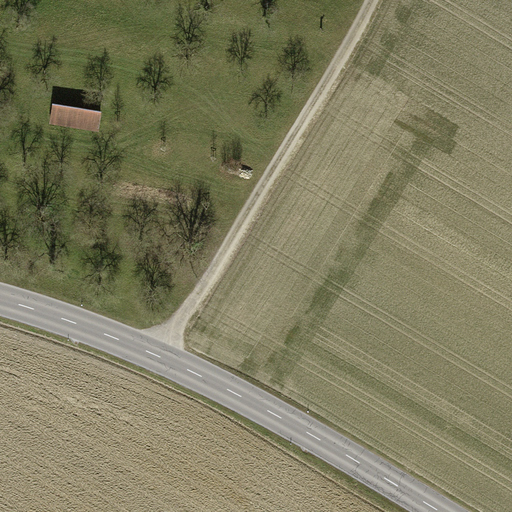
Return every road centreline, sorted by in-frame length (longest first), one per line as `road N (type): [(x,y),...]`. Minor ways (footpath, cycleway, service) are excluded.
road 1 (tertiary): [(0,299),(226,389),(439,511)]
road 2 (track): [(156,356),(378,0)]
